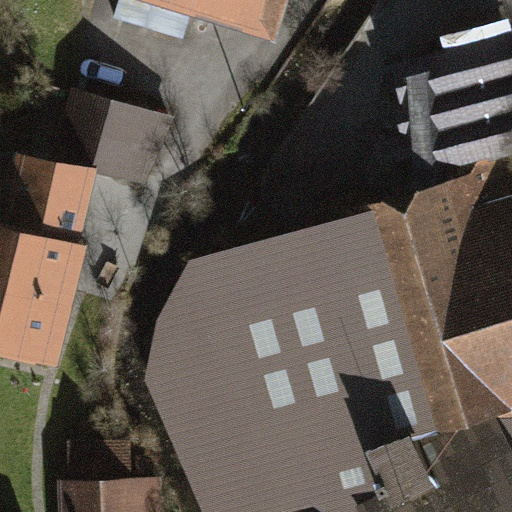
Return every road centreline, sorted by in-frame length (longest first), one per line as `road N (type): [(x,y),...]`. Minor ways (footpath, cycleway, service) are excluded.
road 1 (unknown): [(372,96),(444,410)]
road 2 (unknown): [(372,96),(294,198)]
road 3 (unknown): [(445,0),(372,96)]
